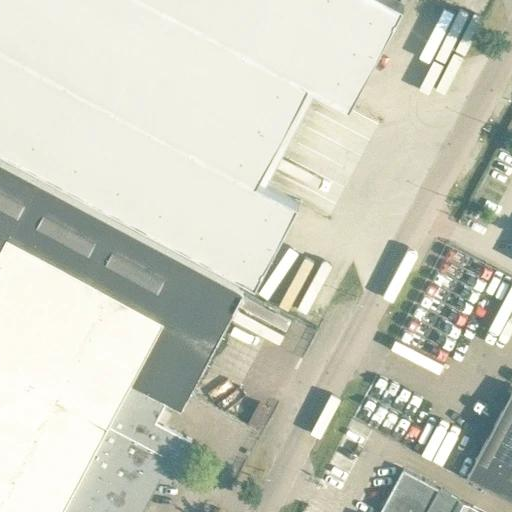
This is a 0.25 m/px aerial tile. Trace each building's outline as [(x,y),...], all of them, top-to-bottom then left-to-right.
[(0,0),(0,146),(247,278),(250,280),(256,283),(300,202),(258,180),(309,83),(351,106),(404,5),(395,0),(0,0)] [(0,511),(142,511),(161,477),(169,481),(191,440),(156,421),(167,401),(182,408),(190,393),(244,290),(242,289),(0,160),(0,511)] [(511,390),(467,476),(511,499),(511,390)] [(354,452),(359,455),(363,446),(358,444),(354,452)] [(379,511),(487,511),(403,468),(379,511)]
